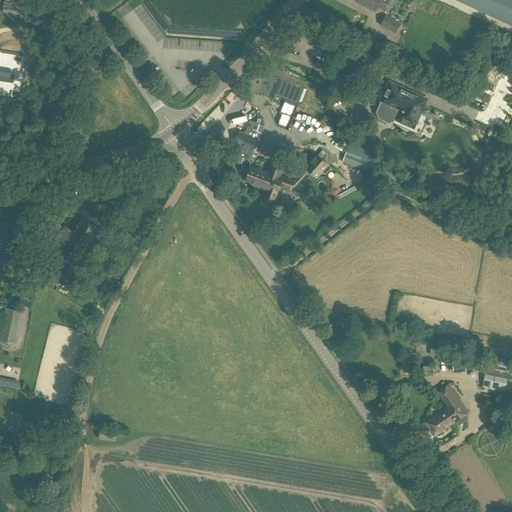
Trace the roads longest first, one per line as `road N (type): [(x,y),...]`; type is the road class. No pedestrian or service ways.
road 1 (unclassified): [(172,131),(437,511)]
road 2 (track): [(69,511),(80,419),(108,315),(193,165)]
road 3 (track): [(511,251),(388,194),(271,279)]
road 4 (tertiary): [(0,176),(85,168),(172,131)]
road 5 (tertiary): [(172,131),(295,0)]
road 6 (unclassified): [(172,131),(82,0)]
